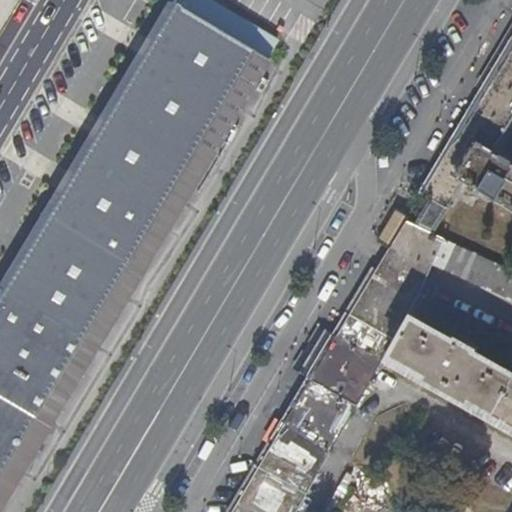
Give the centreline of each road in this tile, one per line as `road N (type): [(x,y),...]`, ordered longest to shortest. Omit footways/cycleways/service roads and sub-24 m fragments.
road 1 (primary): [(387,0),(81,511)]
road 2 (primary): [(117,510),(344,127)]
road 3 (residential): [(189,511),(369,199),(344,127)]
road 4 (primary): [(344,127),(421,0)]
road 5 (unclassified): [(0,111),(68,0)]
